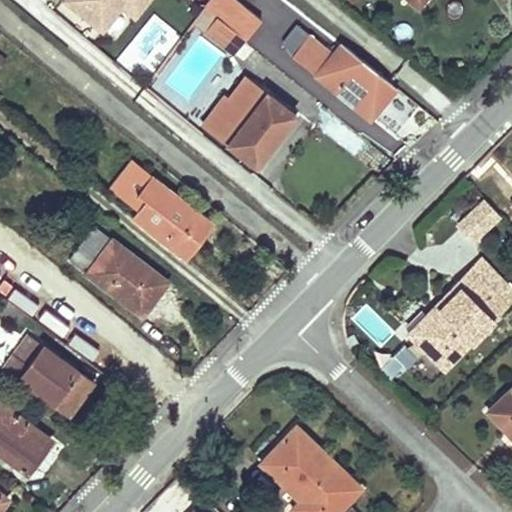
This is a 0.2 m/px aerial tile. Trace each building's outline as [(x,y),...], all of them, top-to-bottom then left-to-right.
[(148,0),(67,0),(95,22),(113,0),(122,0),(138,13),(148,0)] [(122,0),(113,0),(95,22),(104,29),(123,5),(136,16),(138,13),(122,0)] [(259,18),(236,0),(206,0),(204,3),(245,36),(259,18)] [(396,87),(342,43),(333,53),(310,34),(293,55),(370,117),(396,87)] [(259,159),(294,114),(245,77),(229,97),(249,112),(228,140),(227,142),(242,154),(246,149),(259,159)] [(373,115),(391,132),(417,105),(399,88),(373,115)] [(228,140),(249,112),(229,97),(208,125),(228,140)] [(298,118),(294,114),(259,159),(246,149),(242,154),(260,167),(298,118)] [(185,257),(197,242),(193,239),(207,220),(132,161),(112,187),(140,209),(133,217),(185,257)] [(474,242),(502,215),(482,195),(454,223),(474,242)] [(197,242),(211,223),(207,220),(193,239),(197,242)] [(164,278),(114,239),(97,226),(72,259),(89,272),(143,312),(153,300),(150,297),(164,278)] [(511,249),(500,236),(493,243),(505,256),(511,249)] [(482,257),(472,268),(498,294),(508,284),(482,257)] [(498,294),(472,268),(444,297),(447,300),(413,335),(447,368),(507,302),(498,294)] [(168,281),(164,278),(150,297),(153,300),(168,281)] [(447,300),(444,297),(409,332),(413,335),(447,300)] [(24,314),(3,298),(0,301),(0,316),(14,327),(24,314)] [(349,316),(380,347),(396,332),(364,301),(349,316)] [(92,382),(28,334),(5,365),(69,413),(92,382)] [(406,344),(379,361),(388,376),(415,359),(406,344)] [(410,369),(422,379),(432,367),(421,357),(410,369)] [(501,424),(504,421),(511,429),(511,390),(489,411),(501,424)] [(0,451),(28,472),(51,440),(0,402),(0,451)] [(511,429),(504,421),(501,424),(511,435),(511,429)] [(263,463),(275,475),(279,473),(304,496),(301,500),(292,509),(295,511),(337,511),(361,488),(297,427),(263,463)] [(279,473),(275,475),(301,500),(304,496),(279,473)] [(0,510),(9,499),(4,495),(0,501),(0,510)]
